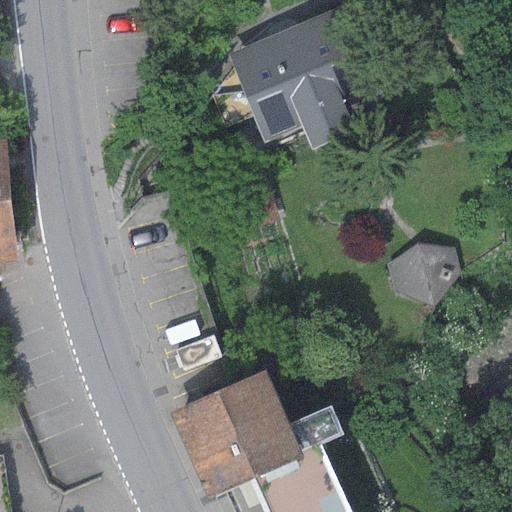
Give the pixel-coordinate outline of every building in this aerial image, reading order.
[(342,6),(226,54),(265,146),(301,131),(308,150),(351,131),(344,113),(381,98),(342,6)] [(3,141),(0,141),(0,263),(14,263),(3,141)] [(417,243),(387,264),(394,292),(433,308),(460,275),(453,248),(417,243)] [(260,371),(166,414),(205,500),(248,480),(299,457),(297,454),(317,445),(341,434),(328,405),(284,425),(260,371)] [(299,457),(248,480),(262,511),(347,511),(317,445),(297,454),(299,457)]
